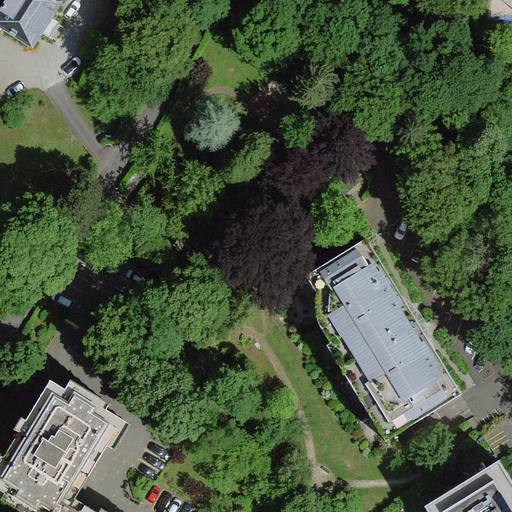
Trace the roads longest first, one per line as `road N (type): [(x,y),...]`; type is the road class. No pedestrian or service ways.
road 1 (residential): [(283,0),(511,369)]
road 2 (residential): [(0,344),(144,127),(211,0)]
